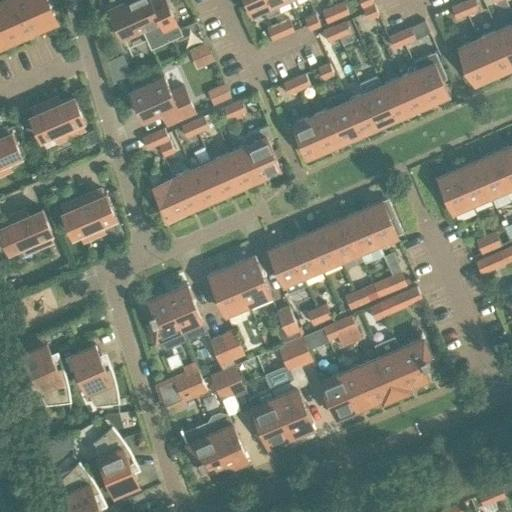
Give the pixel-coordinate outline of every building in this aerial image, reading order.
[(22,35),(6,0),(0,0),(0,32),(5,43),(22,35)] [(40,27),(28,0),(6,0),(22,35),(40,27)] [(28,0),(40,27),(58,19),(58,18),(56,19),(47,0),(28,0)] [(127,0),(109,8),(113,16),(109,18),(115,31),(119,29),(122,37),(143,28),(152,46),(181,33),(166,0),(127,0)] [(188,20),(196,16),(188,0),(186,0),(180,3),(188,20)] [(268,0),(246,0),(252,12),(263,7),(269,16),(274,13),(268,0)] [(268,0),(274,13),(280,11),(277,0),(278,0),(268,0)] [(345,0),(334,5),(338,16),(350,11),(345,0)] [(475,0),(465,0),(463,1),(468,12),(479,7),(475,0)] [(463,1),(452,6),(456,17),(468,12),(463,1)] [(375,2),(363,7),(368,18),(379,13),(375,2)] [(338,16),(334,5),(322,10),(327,21),(338,16)] [(316,13),(305,18),(310,29),(321,24),(316,13)] [(290,18),(279,23),(283,34),(294,29),(290,18)] [(345,20),(334,25),(339,36),(350,31),(345,20)] [(511,21),(497,29),(511,62),(511,21)] [(279,23),(267,28),(272,39),(283,34),(279,23)] [(334,25),(323,29),(328,41),(339,36),(334,25)] [(419,36),(414,25),(402,30),(407,42),(419,36)] [(511,62),(497,29),(478,37),(494,73),(511,64),(511,62)] [(407,42),(402,30),(390,35),(395,47),(407,42)] [(478,37),(459,45),(475,81),(494,73),(478,37)] [(207,41),(202,44),(209,60),(214,58),(207,41)] [(435,50),(413,60),(416,68),(432,105),(433,104),(431,100),(438,97),(440,101),(451,96),(449,91),(448,91),(443,79),(447,77),(435,50)] [(330,62),(319,67),(323,78),(335,73),(330,62)] [(416,68),(381,84),(397,120),(398,120),(396,115),(403,112),(405,117),(415,112),(413,108),(421,104),(423,109),(432,105),(416,68)] [(139,89),(136,90),(141,101),(144,100),(151,114),(169,106),(174,119),(202,107),(191,81),(178,87),(171,70),(138,85),(139,89)] [(295,77),(300,88),(312,83),(307,72),(295,77)] [(377,75),(360,82),(364,92),(380,128),(378,123),(386,120),(388,124),(397,120),(381,84),(377,75)] [(300,88),(295,77),(283,82),(288,93),(300,88)] [(225,82),(209,89),(216,104),(229,98),(230,97),(232,97),(228,89),(225,82)] [(343,92),(325,99),(329,107),(344,143),(345,143),(343,139),(351,135),(353,140),(362,136),(346,99),(343,92)] [(364,92),(346,99),(362,136),(363,135),(361,131),(368,128),(370,132),(380,128),(364,92)] [(34,113),(31,114),(41,137),(52,131),(56,139),(85,127),(81,119),(84,117),(74,95),(61,101),(58,95),(31,107),(34,113)] [(241,98),(230,103),(235,114),(246,110),(241,98)] [(230,103),(219,108),(224,119),(235,114),(230,103)] [(344,143),(328,107),(311,115),(325,147),(325,146),(333,143),(335,148),(344,143)] [(204,115),(193,120),(198,131),(209,126),(204,115)] [(325,147),(311,115),(293,123),(303,145),(302,146),(304,151),(305,151),(307,155),(312,152),(314,157),(327,151),(325,146),(325,147)] [(193,120),(182,125),(186,136),(198,131),(193,120)] [(8,126),(0,128),(0,171),(11,167),(7,159),(22,153),(12,131),(10,131),(8,126)] [(165,126),(142,136),(147,147),(170,137),(165,126)] [(269,128),(245,138),(247,143),(248,143),(262,174),(270,171),(272,175),(283,170),(281,165),(280,165),(270,143),(275,141),(269,128)] [(94,129),(85,133),(90,144),(99,140),(94,129)] [(170,139),(159,144),(164,155),(175,150),(170,139)] [(248,143),(247,143),(229,151),(243,183),(243,182),(251,179),(253,184),(264,179),(262,174),(248,143)] [(511,143),(494,151),(509,185),(511,184),(511,143)] [(229,151),(210,159),(224,191),(225,191),(232,187),(234,192),(245,187),(243,182),(243,183),(229,151)] [(494,151),(476,159),(490,193),(509,185),(494,151)] [(210,159),(191,168),(205,199),(206,199),(214,196),(216,200),(227,195),(225,191),(224,191),(210,159)] [(476,159),(457,167),(472,202),(490,193),(476,159)] [(457,167),(438,175),(453,210),(472,202),(457,167)] [(191,168),(173,176),(187,207),(195,204),(197,208),(208,204),(206,199),(205,199),(191,168)] [(173,176),(154,184),(164,207),(162,207),(165,212),(166,212),(168,216),(172,214),(174,218),(189,212),(187,207),(173,176)] [(102,187),(62,205),(65,211),(63,212),(72,234),(79,231),(83,239),(105,229),(102,221),(116,215),(106,193),(104,193),(102,187)] [(388,196),(363,207),(378,241),(403,231),(388,196)] [(363,207),(345,215),(359,249),(378,241),(363,207)] [(0,209),(0,229),(9,249),(20,244),(24,252),(53,239),(49,231),(52,230),(42,208),(29,214),(26,208),(4,218),(0,209)] [(345,215),(325,223),(340,258),(359,249),(345,215)] [(325,223),(307,231),(322,266),(340,258),(325,223)] [(495,230),(486,234),(491,247),(501,243),(495,230)] [(307,231),(288,239),(303,274),(322,266),(307,231)] [(486,234),(476,238),(482,251),(491,247),(486,234)] [(288,239),(269,247),(284,282),(303,274),(288,239)] [(500,249),(488,255),(494,267),(506,262),(500,249)] [(255,253),(232,263),(249,302),(271,292),(255,253)] [(488,255),(476,260),(481,272),(494,267),(488,255)] [(232,263),(209,273),(226,312),(249,302),(232,263)] [(401,270),(392,274),(397,287),(407,283),(401,270)] [(397,287),(392,274),(382,278),(388,291),(397,287)] [(187,282),(166,291),(180,326),(181,325),(186,336),(206,328),(201,317),(202,317),(187,282)] [(419,284),(395,294),(400,307),(424,296),(419,284)] [(364,286),(354,290),(360,303),(369,299),(364,286)] [(303,307),(321,302),(317,287),(298,293),(303,307)] [(354,290),(345,294),(350,307),(360,303),(354,290)] [(149,319),(148,319),(157,337),(161,335),(165,343),(169,344),(186,336),(181,325),(180,326),(166,291),(149,298),(153,308),(150,310),(153,318),(150,320),(149,319)] [(379,301),(370,305),(375,318),(385,314),(379,301)] [(326,302),(317,306),(322,319),(332,315),(326,302)] [(289,304),(278,309),(277,310),(282,321),(277,324),(275,328),(279,339),(284,342),(290,339),(302,334),(289,304)] [(322,319),(317,306),(307,310),(313,323),(322,319)] [(351,313),(342,317),(347,330),(357,326),(351,313)] [(342,317),(332,321),(338,334),(347,330),(342,317)] [(233,327),(222,332),(233,356),(243,352),(233,327)] [(222,332),(209,337),(220,362),(233,356),(222,332)] [(41,334),(21,343),(25,351),(22,353),(38,389),(41,388),(42,393),(54,402),(69,400),(70,410),(71,410),(70,395),(67,380),(62,364),(57,366),(47,342),(45,343),(41,334)] [(303,334),(302,334),(290,339),(301,364),(313,359),(303,334)] [(375,343),(380,354),(396,393),(410,388),(408,384),(414,382),(399,346),(400,345),(396,334),(375,343)] [(423,335),(400,345),(399,346),(414,382),(430,375),(426,365),(430,363),(426,355),(429,353),(430,354),(431,354),(423,335)] [(290,339),(284,342),(278,345),(289,369),(301,364),(290,339)] [(95,343),(71,353),(87,390),(89,389),(91,394),(102,403),(118,401),(118,411),(120,411),(118,396),(115,381),(111,365),(106,367),(95,343)] [(380,354),(361,362),(376,398),(386,394),(388,397),(396,393),(380,354)] [(361,362),(343,370),(358,406),(376,398),(361,362)] [(235,363),(223,368),(234,393),(246,388),(235,363)] [(185,370),(173,375),(178,388),(202,377),(197,365),(185,370)] [(223,368),(211,374),(221,398),(234,393),(223,368)] [(358,406),(343,370),(321,379),(336,415),(358,406)] [(202,377),(178,388),(183,400),(208,389),(202,377)] [(294,380),(272,390),(291,435),(314,425),(299,389),(298,389),(294,380)] [(272,390),(250,399),(253,408),(268,444),(291,435),(272,390)] [(209,420),(207,421),(227,466),(248,457),(229,412),(228,412),(220,411),(213,414),(209,420)] [(101,455),(98,456),(110,482),(100,487),(104,497),(139,482),(128,458),(133,455),(127,444),(117,430),(106,418),(105,418),(112,426),(100,436),(99,451),(101,455)] [(182,427),(180,427),(194,459),(195,459),(195,458),(198,456),(202,465),(206,463),(210,474),(227,466),(207,421),(183,431),(182,427)] [(47,434),(42,437),(46,445),(54,441),(52,436),(47,434)] [(68,490),(65,491),(74,511),(103,511),(95,494),(100,491),(96,484),(89,472),(82,464),(73,453),(72,454),(79,461),(67,472),(66,486),(68,490)] [(501,483),(490,488),(495,499),(506,495),(501,483)] [(490,488),(479,493),(483,504),(495,499),(490,488)] [(463,499),(452,504),(455,511),(464,511),(468,511),(463,499)]
